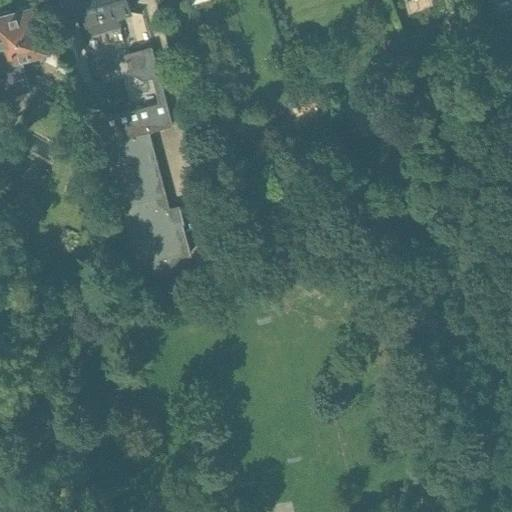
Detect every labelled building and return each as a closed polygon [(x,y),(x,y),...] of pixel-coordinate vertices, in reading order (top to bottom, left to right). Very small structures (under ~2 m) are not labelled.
[(119,25),(116,13),(131,9),(129,0),(80,0),(90,33),(119,25)] [(0,46),(9,78),(0,80),(0,97),(22,91),(30,89),(29,87),(26,75),(20,56),(49,48),(48,47),(46,39),(36,4),(29,6),(18,9),(10,11),(0,13),(0,46)] [(453,12),(462,41),(481,35),(472,6),(453,12)] [(151,45),(125,52),(130,71),(143,78),(159,74),(151,45)] [(183,255),(190,253),(182,221),(169,212),(171,209),(149,130),(172,124),(166,99),(105,116),(104,110),(88,115),(130,269),(138,267),(139,263),(143,266),(147,267),(151,268),(156,269),(160,268),(164,267),(168,265),(172,263),(175,260),(178,257),(180,253),(183,255)]
